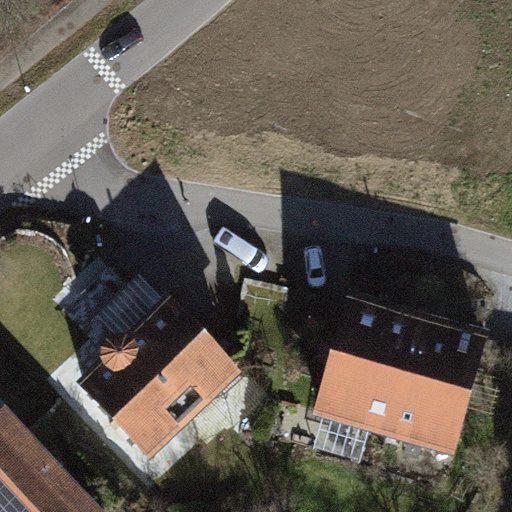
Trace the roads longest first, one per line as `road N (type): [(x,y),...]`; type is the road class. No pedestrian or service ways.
road 1 (residential): [(44,143),(169,193),(511,258)]
road 2 (residential): [(193,0),(44,143)]
